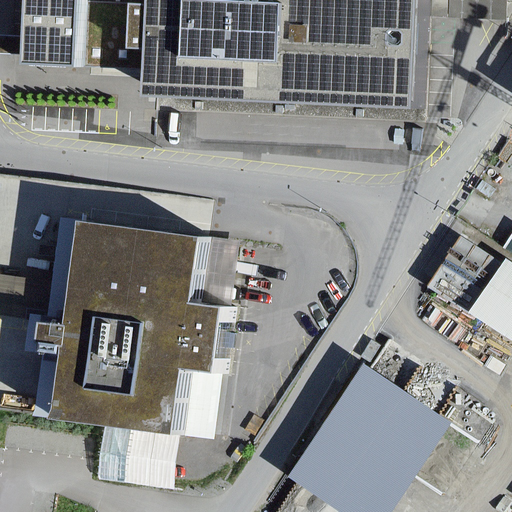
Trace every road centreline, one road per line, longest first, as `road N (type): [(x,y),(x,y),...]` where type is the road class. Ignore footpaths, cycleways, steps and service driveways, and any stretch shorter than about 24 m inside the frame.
road 1 (residential): [(420,219),(372,201),(0,154)]
road 2 (residential): [(233,511),(420,219)]
road 3 (residential): [(420,219),(511,81)]
